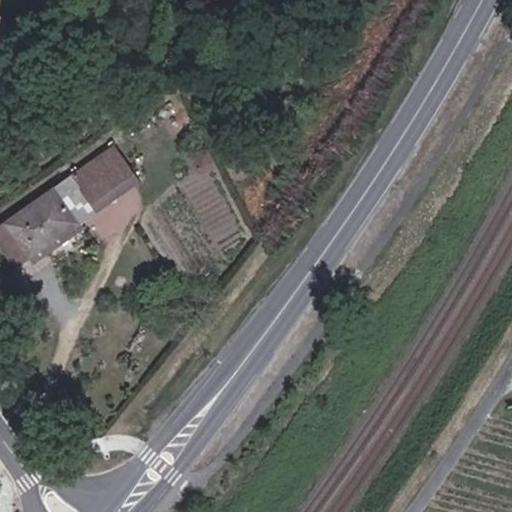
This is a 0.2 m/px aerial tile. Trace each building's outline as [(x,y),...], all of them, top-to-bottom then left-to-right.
[(0,38),(9,34),(0,15),(0,38)] [(40,40),(53,63),(69,55),(58,32),(40,40)] [(115,145),(93,160),(117,194),(139,180),(115,145)] [(0,225),(0,230),(21,261),(28,255),(77,220),(96,207),(97,208),(117,194),(93,160),(0,225)] [(77,220),(28,255),(35,264),(84,229),(77,220)]
